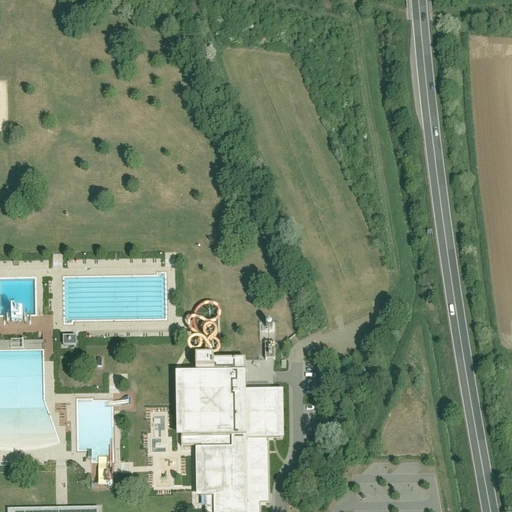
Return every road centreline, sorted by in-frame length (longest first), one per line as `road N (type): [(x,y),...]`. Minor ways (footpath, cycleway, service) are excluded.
road 1 (primary): [(490,511),(456,317),(419,0)]
road 2 (unclassified): [(280,511),(297,452),(298,355),(371,322)]
